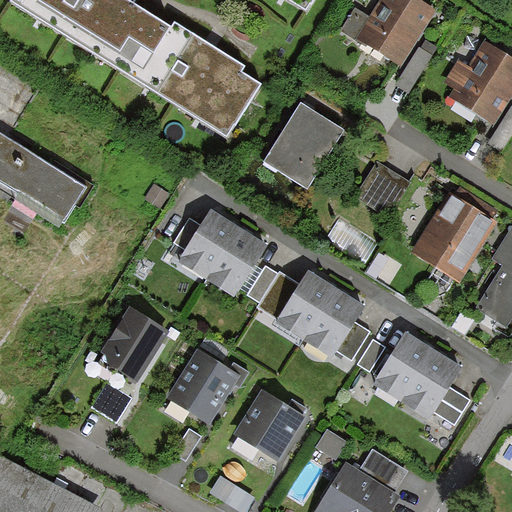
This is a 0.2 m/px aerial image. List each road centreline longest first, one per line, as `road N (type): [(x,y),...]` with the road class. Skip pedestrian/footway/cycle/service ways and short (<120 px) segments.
road 1 (residential): [(199,511),(34,425)]
road 2 (residential): [(436,511),(511,397)]
